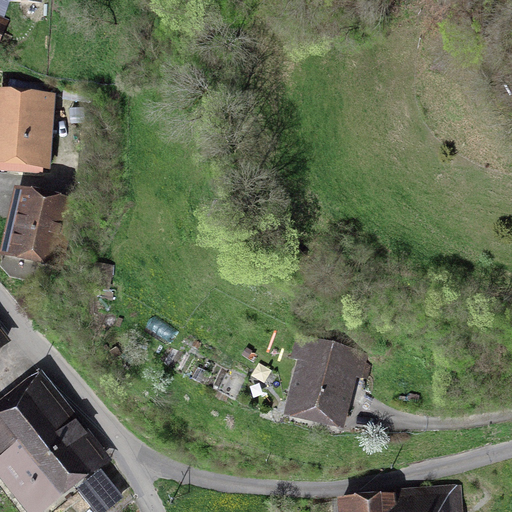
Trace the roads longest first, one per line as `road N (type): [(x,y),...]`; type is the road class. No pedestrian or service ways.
road 1 (residential): [(141,463),(236,486),(341,488),(511,448)]
road 2 (residential): [(0,299),(141,463)]
